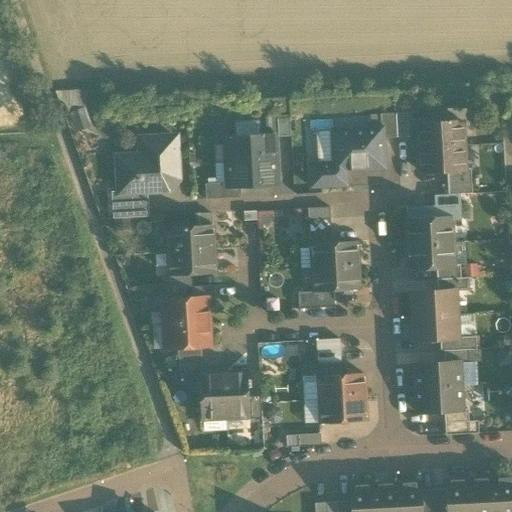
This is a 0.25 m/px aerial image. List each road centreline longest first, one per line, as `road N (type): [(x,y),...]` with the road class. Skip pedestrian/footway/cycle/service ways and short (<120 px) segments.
road 1 (track): [(178,468),(11,0)]
road 2 (residential): [(381,321),(375,199),(200,208)]
road 3 (residential): [(381,321),(250,328),(246,259)]
road 4 (residential): [(184,511),(178,468),(54,511)]
road 5 (residential): [(247,511),(295,476),(390,455)]
road 6 (residential): [(390,455),(381,321)]
road 7 (residential): [(390,455),(511,447)]
